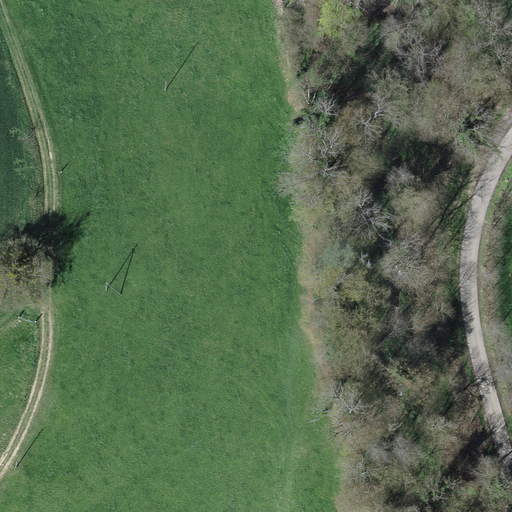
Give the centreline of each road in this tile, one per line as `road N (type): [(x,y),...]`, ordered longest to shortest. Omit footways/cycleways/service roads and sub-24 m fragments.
road 1 (unclassified): [(511,501),(469,331),(467,265),(476,212),(511,138)]
road 2 (track): [(45,299),(53,165),(0,0)]
road 3 (track): [(0,468),(35,394),(45,299)]
